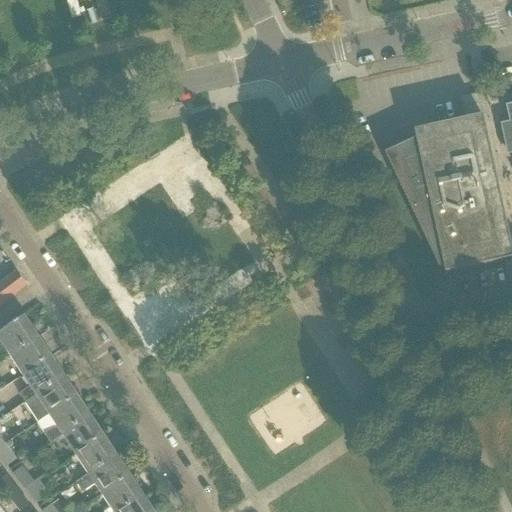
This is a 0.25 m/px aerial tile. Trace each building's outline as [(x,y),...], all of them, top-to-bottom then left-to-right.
[(511,105),(504,107),(508,123),(499,125),(504,147),(511,145),(511,105)] [(444,276),(511,260),(511,255),(482,117),(413,133),(415,141),(383,155),(438,270),(442,268),(444,276)] [(25,288),(15,274),(0,285),(0,306),(25,288)] [(0,334),(0,343),(9,357),(36,339),(23,319),(0,334)] [(9,357),(22,377),(50,359),(36,339),(9,357)] [(30,388),(18,396),(24,405),(63,379),(50,359),(22,377),(30,388)] [(63,379),(24,405),(37,425),(49,417),(76,399),(63,379)] [(49,417),(37,425),(44,435),(50,444),(62,437),(89,419),(76,399),(49,417)] [(62,437),(75,457),(102,439),(89,419),(62,437)] [(75,457),(88,476),(115,458),(102,439),(75,457)] [(4,446),(0,449),(0,460),(7,469),(16,461),(4,446)] [(95,487),(101,496),(128,478),(115,458),(88,476),(74,485),(81,496),(95,487)] [(12,475),(24,491),(33,484),(21,468),(12,475)] [(0,480),(0,489),(7,499),(17,492),(5,476),(0,480)] [(110,510),(111,511),(120,511),(142,498),(128,478),(101,496),(110,510)] [(33,484),(24,491),(36,506),(45,499),(33,484)] [(17,492),(7,499),(16,511),(19,511),(28,506),(17,492)] [(150,511),(142,498),(120,511),(150,511)]
